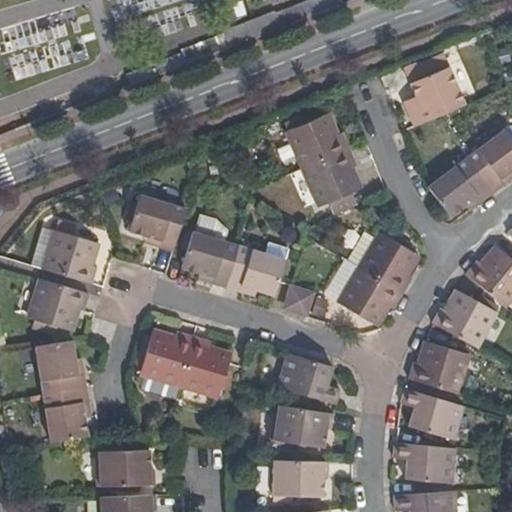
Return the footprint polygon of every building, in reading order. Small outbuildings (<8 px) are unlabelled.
[(312,0),(280,13),(286,27),(341,5),(339,0),(312,0)] [(227,33),(232,47),(286,27),(280,13),(280,11),(226,32),(227,33)] [(129,74),(133,86),(189,64),(232,47),(227,33),(184,50),(185,53),(129,74)] [(511,57),(509,48),(499,51),(504,65),(511,62),(511,57)] [(406,70),(412,84),(451,68),(445,54),(406,70)] [(405,103),(416,128),(444,117),(468,107),(451,68),(412,84),(418,98),(405,103)] [(0,137),(47,119),(40,102),(0,117),(0,137)] [(303,169),(349,150),(343,134),(337,135),(327,115),(287,132),(303,169)] [(497,196),(509,188),(504,182),(511,175),(511,135),(510,134),(508,131),(470,161),(497,196)] [(327,203),(349,194),(358,190),(349,169),(356,166),(349,150),(303,169),(319,206),(327,203)] [(497,196),(470,161),(432,191),(454,219),(469,208),(480,200),(485,205),(497,196)] [(106,186),(110,198),(124,192),(119,181),(106,186)] [(166,242),(180,247),(192,204),(146,190),(143,199),(138,218),(135,227),(153,232),(168,236),(166,242)] [(332,216),(355,207),(349,194),(327,203),(332,216)] [(138,218),(143,199),(137,198),(132,217),(138,218)] [(469,208),(475,214),(485,205),(480,200),(469,208)] [(221,216),(206,212),(201,229),(228,237),(232,227),(221,216)] [(59,230),(78,235),(80,225),(61,221),(58,230),(59,230)] [(186,244),(192,246),(198,228),(192,226),(186,244)] [(45,227),(35,266),(48,270),(59,230),(58,230),(45,227)] [(217,280),(232,285),(244,242),(241,241),(232,238),(228,237),(201,229),(198,228),(192,246),(186,264),(205,270),(219,274),(217,280)] [(59,230),(48,270),(96,284),(101,266),(96,265),(102,241),(78,235),(59,230)] [(152,238),(166,242),(168,236),(153,232),(152,238)] [(363,270),(380,241),(367,234),(350,262),(363,270)] [(387,284),(406,296),(415,280),(410,277),(420,256),(383,235),(380,241),(363,270),(387,284)] [(244,242),(232,285),(244,289),(246,282),(261,286),(279,292),(290,256),(257,246),(248,243),(244,242)] [(488,267),(484,263),(472,275),(511,308),(511,307),(511,255),(504,249),(488,267)] [(327,297),(342,306),(363,270),(350,262),(348,261),(327,297)] [(203,276),(217,280),(219,274),(205,270),(203,276)] [(398,310),(406,296),(387,284),(363,270),(342,306),(380,327),(392,308),(398,310)] [(93,294),(45,279),(34,320),(76,332),(82,309),(88,311),(93,294)] [(246,282),(244,289),(259,293),(261,286),(246,282)] [(310,312),(315,293),(295,288),(291,305),(310,312)] [(451,316),(446,313),(438,327),(483,351),(500,315),(464,295),(451,316)] [(148,375),(188,387),(202,339),(184,333),(182,339),(160,332),(148,375)] [(202,339),(188,387),(226,398),(229,390),(234,372),(239,356),(216,349),(217,343),(202,339)] [(49,397),(93,390),(91,375),(84,376),(82,361),(80,342),(41,349),(49,397)] [(428,365),(421,363),(416,379),(465,394),(475,356),(436,344),(428,365)] [(340,367),(295,353),(286,385),(342,401),(346,386),(335,382),(328,380),(330,375),(336,377),(340,367)] [(84,376),(91,375),(88,360),(82,361),(84,376)] [(234,372),(229,390),(234,391),(239,374),(234,372)] [(96,403),(93,390),(49,397),(56,444),(93,439),(91,420),(88,404),(96,403)] [(470,407),(413,390),(409,405),(421,409),(429,411),(427,417),(420,415),(416,428),(460,440),(470,407)] [(98,419),(96,403),(88,404),(91,420),(98,419)] [(339,414),(283,405),(280,440),(329,446),(331,426),(336,426),(339,414)] [(463,449),(403,444),(402,460),(415,461),(420,462),(420,468),(414,468),(414,480),(458,484),(463,449)] [(157,473),(156,454),(104,456),(105,492),(162,489),(161,473),(157,473)] [(336,477),(336,463),(280,462),(278,496),(331,497),(331,478),(336,477)] [(463,511),(462,492),(402,497),(403,511),(411,511),(416,511),(423,511),(463,511)] [(163,511),(162,499),(105,501),(105,511),(163,511)]
